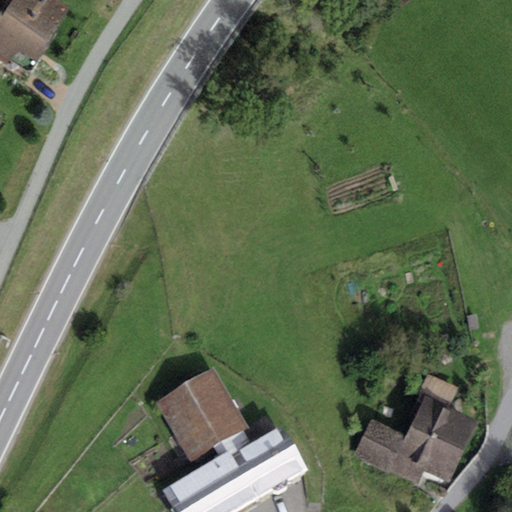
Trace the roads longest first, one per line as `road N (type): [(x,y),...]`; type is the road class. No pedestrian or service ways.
road 1 (primary): [(0,424),(162,110),(237,0)]
road 2 (residential): [(0,273),(77,97),(133,0)]
